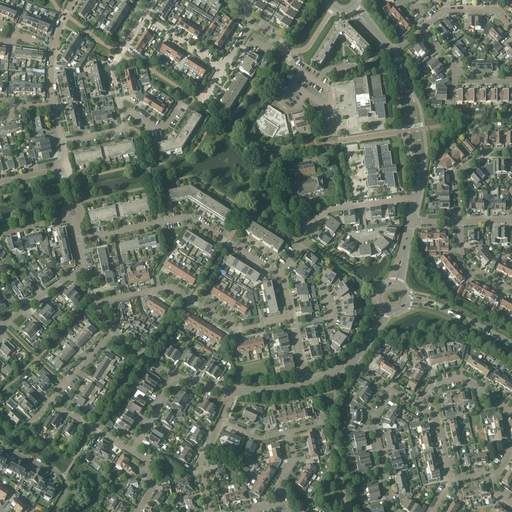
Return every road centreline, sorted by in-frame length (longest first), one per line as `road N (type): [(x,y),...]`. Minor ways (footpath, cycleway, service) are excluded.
road 1 (residential): [(280,275),(184,216),(77,239)]
road 2 (residential): [(291,317),(236,330),(168,286),(95,302)]
road 3 (residential): [(356,65),(325,69),(317,81),(252,24)]
road 4 (residential): [(391,511),(372,421),(391,390)]
road 5 (residential): [(511,415),(460,377),(429,385),(416,406)]
